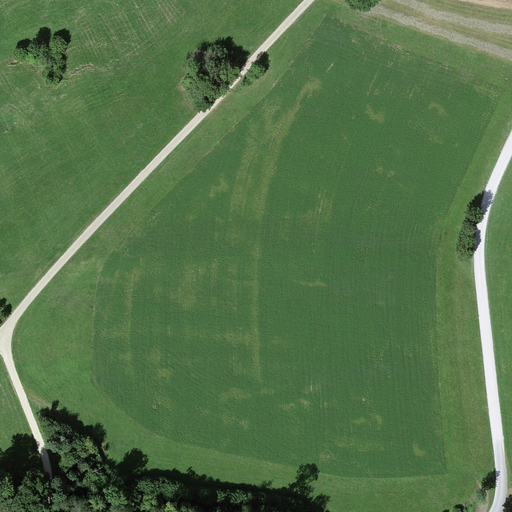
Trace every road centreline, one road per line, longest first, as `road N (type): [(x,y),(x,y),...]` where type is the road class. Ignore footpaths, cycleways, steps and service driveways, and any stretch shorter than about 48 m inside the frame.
road 1 (track): [(305,0),(0,334)]
road 2 (track): [(511,144),(483,211),(478,255),(501,478),(496,511)]
road 3 (track): [(0,351),(49,460),(49,486),(36,511)]
